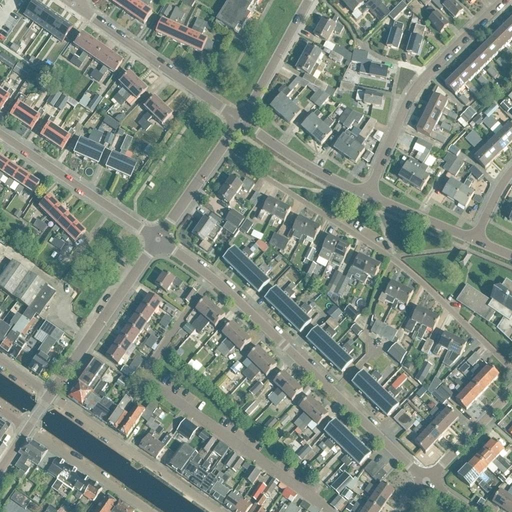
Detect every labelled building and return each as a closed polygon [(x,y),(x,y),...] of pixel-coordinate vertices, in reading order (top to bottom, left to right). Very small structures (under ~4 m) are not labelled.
[(124,12),(132,0),(131,0),(116,0),(113,5),(124,12)] [(142,7),(147,0),(139,0),(137,4),(132,0),(124,12),(134,19),(142,7)] [(147,0),(142,7),(134,19),(144,26),(152,14),(147,11),(153,0),(147,0)] [(192,9),(195,4),(189,0),(178,0),(179,1),(192,9)] [(235,0),(230,8),(227,6),(222,14),(225,16),(220,24),(235,34),(239,29),(242,31),(251,16),(248,14),(254,4),(257,6),(261,0),(235,0)] [(340,0),(353,15),(352,17),(357,23),(363,17),(369,12),(363,6),(364,6),(365,5),(360,0),(340,0)] [(433,0),(432,2),(441,12),(444,9),(455,20),(463,12),(451,0),(450,0),(449,0),(433,0)] [(33,2),(23,17),(33,24),(43,9),(33,2)] [(402,3),(391,14),(388,17),(394,22),(408,8),(402,3)] [(383,5),(377,10),(386,19),(391,14),(383,5)] [(167,18),(172,9),(167,6),(161,15),(167,18)] [(177,19),(180,13),(179,12),(180,10),(175,8),(169,24),(162,21),(156,35),(167,40),(173,27),(177,19)] [(43,9),(33,24),(42,31),(53,15),(43,9)] [(436,15),(430,9),(425,13),(431,20),(429,23),(440,35),(448,27),(436,15)] [(377,10),(372,15),(381,24),(386,19),(377,10)] [(180,13),(177,19),(182,21),(185,15),(180,13)] [(53,15),(42,31),(52,37),(62,22),(53,15)] [(190,50),(202,22),(197,20),(191,34),(185,32),(179,45),(190,50)] [(424,30),(425,27),(419,20),(416,28),(416,27),(412,39),(411,39),(407,54),(417,57),(422,42),(421,42),(425,30),(424,30)] [(62,22),(52,37),(61,44),(72,29),(62,22)] [(202,22),(190,50),(201,55),(207,42),(201,39),(205,30),(211,33),(214,26),(208,23),(207,24),(202,22)] [(335,28),(323,22),(314,38),(327,45),(334,33),(340,37),(344,29),(337,25),(335,28)] [(501,31),(511,42),(511,40),(511,23),(510,22),(501,31)] [(401,35),(404,26),(395,24),(392,32),(387,48),(397,51),(402,35),(401,35)] [(179,45),(185,32),(173,27),(167,40),(179,45)] [(506,46),(511,42),(501,31),(492,40),(502,51),(506,46)] [(72,47),(82,54),(91,42),(81,35),(72,47)] [(492,60),(502,51),(492,40),(482,50),(492,60)] [(93,61),(101,49),(91,42),(82,54),(74,66),(79,69),(88,58),(93,61)] [(352,63),(353,56),(349,54),(336,47),(332,53),(342,59),(343,59),(346,61),(352,63)] [(301,59),(325,71),(326,67),(321,64),(322,63),(319,61),(322,55),(309,48),(307,51),(306,50),(301,59)] [(103,68),(111,56),(101,49),(93,61),(103,68)] [(483,69),(492,60),(482,50),(473,59),(483,69)] [(353,56),(352,63),(362,65),(360,75),(370,77),(370,78),(386,81),(388,72),(388,70),(372,67),(371,68),(366,67),(369,55),(354,52),(353,56)] [(343,59),(342,59),(332,53),(329,59),(340,64),(343,59)] [(99,74),(95,81),(99,83),(107,71),(113,75),(122,63),(111,56),(103,68),(99,74)] [(323,74),(325,71),(301,59),(296,69),(297,69),(296,71),(305,76),(309,78),(310,78),(313,79),(317,72),(323,74)] [(474,78),(483,69),(473,59),(463,68),(474,78)] [(503,71),(507,67),(500,60),(496,64),(503,71)] [(44,77),(50,68),(45,65),(39,73),(44,77)] [(22,68),(17,76),(24,81),(29,73),(22,68)] [(468,84),(474,78),(463,68),(454,77),(464,88),(468,91),(475,98),(479,94),(468,84)] [(494,80),(498,76),(491,69),(487,73),(494,80)] [(95,81),(99,74),(94,71),(90,77),(95,81)] [(127,93),(137,83),(128,74),(118,85),(122,89),(112,100),(116,104),(122,98),(121,98),(126,93),(127,93)] [(302,81),(310,85),(314,87),(317,81),(313,79),(310,78),(309,78),(305,76),(302,81)] [(455,97),(464,88),(454,77),(445,86),(455,97)] [(280,118),(291,106),(285,101),(298,86),(305,90),(310,85),(302,81),(298,78),(287,90),(285,89),(282,88),(278,93),(278,95),(281,97),(271,109),(280,118)] [(484,89),(488,85),(482,78),(477,82),(484,89)] [(325,94),(330,98),(332,99),(336,92),(328,87),(317,81),(314,87),(319,90),(325,94)] [(122,98),(116,104),(120,108),(131,97),(136,102),(146,92),(137,83),(127,93),(126,93),(121,98),(122,98)] [(353,86),(342,84),(341,84),(340,90),(353,93),(355,86),(353,86)] [(51,95),(53,92),(45,86),(43,90),(51,95)] [(315,105),(325,94),(319,90),(311,101),(315,105)] [(428,109),(442,115),(455,122),(458,117),(449,113),(449,112),(444,110),(447,103),(444,102),(446,97),(438,90),(434,97),(428,109)] [(0,93),(0,111),(0,112),(8,100),(9,101),(13,94),(9,91),(5,97),(0,93)] [(54,91),(53,92),(51,95),(46,104),(53,108),(61,96),(54,91)] [(366,95),(358,93),(356,102),(364,104),(364,105),(381,108),(383,98),(366,94),(366,95)] [(320,109),(330,98),(325,94),(315,105),(320,109)] [(93,113),(102,100),(96,96),(87,109),(93,113)] [(466,107),(470,103),(463,96),(459,100),(466,107)] [(61,112),(68,101),(61,97),(54,108),(61,112)] [(20,125),(28,112),(20,107),(24,101),(20,98),(15,105),(16,106),(8,117),(20,125)] [(89,102),(83,98),(79,104),(85,108),(89,102)] [(152,118),(162,108),(153,99),(143,109),(152,118)] [(508,114),(511,109),(505,102),(500,107),(508,114)] [(486,120),(511,145),(511,143),(511,123),(505,130),(491,117),(498,110),(494,105),(483,115),(487,119),(486,120)] [(291,106),(280,118),(290,126),(301,114),(291,106)] [(162,108),(152,118),(161,127),(171,116),(162,108)] [(465,113),(472,120),(477,115),(470,108),(465,113)] [(344,126),(353,113),(347,109),(339,122),(344,126)] [(436,127),(442,115),(428,109),(422,120),(436,127)] [(28,112),(20,125),(31,132),(38,120),(39,121),(44,114),(39,111),(35,117),(28,112)] [(311,138),(322,126),(317,121),(321,116),(317,112),(302,129),(311,138)] [(364,117),(353,113),(344,126),(343,127),(348,130),(348,131),(349,131),(350,132),(352,129),(350,128),(354,123),(358,125),(364,117)] [(467,125),(472,120),(465,113),(460,118),(461,119),(462,121),(464,123),(466,124),(467,125)] [(104,123),(117,130),(120,124),(107,117),(104,123)] [(50,145),(58,132),(51,127),(55,121),(50,118),(46,125),(47,126),(39,138),(50,145)] [(467,125),(466,124),(464,123),(462,121),(461,119),(458,123),(465,129),(468,126),(467,125)] [(322,126),(311,138),(321,147),(332,135),(328,131),(334,125),(328,120),(322,126)] [(357,140),(345,158),(355,166),(365,152),(361,149),(366,142),(374,129),(377,123),(371,120),(357,140)] [(436,127),(422,120),(417,132),(444,146),(446,140),(438,136),(433,133),(436,127)] [(502,153),(511,145),(486,120),(483,123),(498,137),(492,143),(502,153)] [(147,123),(141,129),(145,132),(150,127),(147,123)] [(449,134),(452,128),(443,124),(440,129),(449,134)] [(97,134),(85,161),(97,166),(103,152),(96,149),(103,132),(98,130),(97,134)] [(58,132),(50,145),(61,152),(69,141),(70,141),(74,134),(70,131),(66,137),(58,132)] [(79,141),(73,155),(85,161),(97,134),(92,131),(87,144),(79,141)] [(345,158),(357,140),(347,133),(344,138),(343,137),(334,151),(345,158)] [(470,136),(478,145),(482,142),(473,133),(470,136)] [(107,134),(103,144),(110,147),(113,137),(107,134)] [(474,149),(478,145),(470,136),(466,140),(474,149)] [(111,155),(105,170),(115,175),(117,175),(131,140),(126,138),(119,152),(121,153),(118,159),(111,155)] [(131,140),(117,175),(118,176),(129,181),(135,166),(128,163),(137,143),(131,140)] [(418,162),(423,165),(429,154),(433,148),(418,140),(416,146),(425,151),(418,162)] [(494,162),(502,153),(492,143),(483,151),(494,162)] [(460,152),(452,146),(448,152),(456,158),(460,152)] [(485,170),(494,162),(483,151),(475,160),(485,170)] [(368,164),(373,156),(367,152),(362,160),(368,164)] [(448,155),(443,162),(447,165),(443,170),(448,173),(457,160),(453,157),(448,155)] [(410,186),(418,172),(412,169),(415,163),(411,160),(407,166),(399,179),(410,186)] [(449,186),(444,195),(448,197),(447,199),(454,203),(455,202),(463,189),(457,185),(460,180),(455,178),(464,164),(457,160),(448,173),(450,174),(445,183),(449,186)] [(11,182),(17,172),(7,165),(1,175),(0,174),(0,180),(3,176),(8,180),(11,182)] [(418,172),(410,186),(421,193),(429,179),(424,176),(428,169),(423,165),(418,172)] [(478,181),(483,177),(474,167),(469,172),(478,181)] [(8,190),(12,183),(18,187),(21,188),(28,178),(17,172),(11,182),(8,180),(4,188),(8,190)] [(21,188),(18,187),(14,194),(18,196),(23,190),(31,195),(38,185),(28,178),(21,188)] [(236,197),(237,196),(242,189),(249,194),(254,187),(246,181),(242,186),(231,179),(224,189),(236,197)] [(463,189),(455,202),(459,204),(458,206),(465,210),(474,195),(468,192),(472,185),(474,182),(470,180),(468,183),(467,182),(463,189)] [(244,201),(237,196),(236,197),(224,189),(217,198),(229,207),(235,199),(237,200),(236,201),(241,204),(244,201)] [(255,207),(262,197),(256,194),(249,204),(255,207)] [(46,218),(57,207),(48,198),(37,209),(46,218)] [(273,219),(280,205),(269,200),(263,213),(261,213),(257,220),(261,222),(265,215),(273,218),(273,219)] [(273,219),(273,218),(269,226),(273,228),(275,223),(275,222),(276,220),(284,224),(291,211),(280,205),(273,219)] [(56,227),(66,216),(57,207),(46,218),(56,227)] [(15,214),(13,217),(18,220),(21,214),(17,211),(15,214)] [(237,218),(231,214),(226,221),(238,229),(244,220),(238,216),(237,218)] [(65,236),(75,225),(66,216),(56,227),(52,230),(56,234),(59,230),(65,236)] [(222,231),(216,227),(216,226),(206,219),(198,230),(197,228),(192,235),(204,244),(207,239),(214,244),(222,231)] [(304,237),(310,224),(299,219),(293,232),(291,231),(287,239),(291,241),(293,239),(300,242),(303,237),(304,237)] [(37,230),(41,224),(37,221),(33,227),(37,230)] [(253,226),(247,221),(241,230),(247,234),(253,226)] [(41,224),(37,230),(42,233),(46,227),(41,224)] [(233,236),(237,230),(227,224),(223,229),(233,236)] [(303,237),(300,242),(299,245),(303,247),(306,241),(305,240),(306,238),(314,242),(321,230),(310,224),(304,237),(303,237)] [(75,225),(65,236),(61,239),(65,243),(69,240),(74,245),(84,234),(75,225)] [(278,250),(283,239),(275,234),(269,246),(278,250)] [(333,256),(340,243),(329,238),(319,258),(329,263),(332,255),(333,256)] [(55,248),(59,242),(54,239),(51,245),(55,248)] [(283,239),(278,250),(284,253),(290,242),(283,239)] [(256,245),(256,246),(259,249),(259,250),(264,254),(269,247),(260,241),(256,245)] [(59,242),(55,248),(60,251),(64,245),(59,242)] [(332,255),(329,263),(340,269),(344,261),(350,248),(340,243),(333,256),(332,255)] [(241,278),(251,267),(245,261),(247,259),(248,260),(259,250),(259,249),(256,246),(255,246),(250,252),(233,270),(241,278)] [(250,252),(247,249),(242,254),(243,255),(241,257),(234,251),(224,261),(233,270),(250,252)] [(310,263),(315,252),(309,249),(304,260),(310,263)] [(466,255),(460,267),(467,270),(472,258),(466,255)] [(362,278),(370,262),(359,257),(353,269),(352,269),(346,280),(342,278),(336,289),(333,296),(330,301),(336,305),(339,298),(342,299),(352,278),(354,279),(354,281),(359,283),(362,277),(362,278)] [(362,278),(362,277),(359,283),(365,286),(368,279),(365,278),(366,276),(374,280),(381,267),(370,262),(362,278)] [(11,263),(0,278),(0,291),(35,316),(38,318),(55,294),(11,263)] [(311,279),(317,267),(310,264),(304,276),(311,279)] [(260,276),(267,268),(264,265),(259,270),(260,271),(258,273),(251,267),(241,278),(250,286),(260,276)] [(260,276),(250,286),(259,294),(269,284),(262,278),(264,275),(265,276),(270,271),(267,268),(260,276)] [(342,278),(343,276),(335,273),(325,293),(333,296),(336,289),(342,278)] [(174,282),(164,274),(155,287),(166,294),(172,285),(179,290),(183,285),(176,280),(174,282)] [(488,309),(495,314),(503,320),(496,330),(502,336),(508,327),(511,329),(511,285),(506,282),(491,303),(488,309)] [(396,302),(402,289),(391,284),(388,291),(385,289),(378,303),(384,306),(385,302),(393,306),(395,301),(396,302)] [(488,309),(491,303),(467,287),(456,302),(488,324),(495,314),(488,309)] [(266,301),(274,309),(291,292),(288,289),(283,294),(285,295),(283,297),(276,291),(266,301)] [(393,306),(391,309),(395,311),(398,305),(397,305),(398,303),(407,307),(413,294),(402,289),(396,302),(395,301),(393,306)] [(188,304),(196,294),(191,290),(184,301),(188,304)] [(291,292),(274,309),(283,318),(293,307),(287,301),(289,299),(290,300),(295,295),(291,292)] [(142,306),(155,315),(160,308),(162,310),(164,306),(162,305),(149,296),(142,306)] [(195,331),(215,309),(206,300),(196,311),(201,316),(191,327),(195,331)] [(174,319),(178,313),(167,305),(163,312),(174,319)] [(302,316),(309,308),(305,305),(300,310),(302,311),(300,313),(293,307),(283,318),(292,326),(302,316)] [(302,316),(292,326),(300,334),(310,324),(304,318),(306,315),(307,316),(315,307),(312,305),(309,308),(302,316)] [(142,306),(135,317),(148,325),(151,321),(155,315),(142,306)] [(327,315),(335,323),(343,315),(335,307),(327,315)] [(355,322),(361,316),(350,307),(345,313),(355,322)] [(215,309),(195,331),(199,335),(210,324),(215,329),(225,317),(215,309)] [(423,327),(429,314),(418,309),(414,316),(413,315),(404,331),(411,335),(417,324),(422,327),(423,327)] [(423,327),(422,327),(418,335),(416,339),(421,342),(427,330),(433,332),(440,320),(429,314),(423,327)] [(163,321),(169,325),(172,320),(166,316),(163,321)] [(0,325),(0,347),(19,320),(16,317),(9,326),(10,327),(8,331),(0,325)] [(147,330),(149,327),(148,325),(135,317),(128,327),(140,336),(145,329),(147,330)] [(19,320),(0,347),(0,351),(7,356),(18,340),(21,336),(27,326),(28,325),(20,319),(19,320)] [(166,329),(169,325),(163,321),(160,325),(166,329)] [(28,369),(27,370),(38,378),(49,361),(45,358),(55,344),(57,345),(63,335),(45,322),(38,332),(47,338),(37,353),(39,354),(28,369)] [(381,338),(387,327),(377,322),(371,333),(381,338)] [(231,344),(242,333),(233,324),(222,335),(227,340),(216,351),(221,355),(231,344)] [(194,332),(186,325),(182,330),(189,337),(194,332)] [(27,326),(21,336),(23,337),(30,328),(28,326),(27,326)] [(358,338),(363,333),(355,326),(351,331),(358,338)] [(120,337),(133,346),(136,342),(140,336),(128,327),(120,337)] [(387,327),(381,338),(392,344),(394,339),(398,333),(387,327)] [(316,349),(326,339),(333,331),(330,328),(323,336),(317,331),(307,341),(316,349)] [(324,358),(335,347),(328,341),(330,339),(331,340),(337,335),(334,332),(333,331),(326,339),(316,349),(324,358)] [(198,343),(203,348),(214,338),(209,333),(198,343)] [(231,344),(221,355),(225,359),(235,348),(241,353),(251,342),(242,333),(231,344)] [(449,353),(456,340),(445,335),(438,348),(437,347),(433,355),(437,357),(441,349),(448,353),(449,353)] [(148,341),(154,345),(158,341),(152,336),(148,341)] [(131,350),(133,346),(120,337),(113,348),(126,356),(131,350)] [(18,340),(7,356),(15,362),(22,351),(26,346),(18,340)] [(333,366),(350,348),(355,343),(351,340),(342,349),(340,352),(335,347),(324,358),(333,366)] [(428,356),(434,344),(428,340),(421,353),(428,356)] [(449,353),(448,353),(444,361),(453,365),(460,359),(466,346),(456,340),(449,353)] [(151,350),(154,345),(148,341),(145,346),(151,350)] [(401,366),(407,355),(397,346),(396,346),(395,346),(388,355),(401,366)] [(130,358),(126,356),(113,348),(106,358),(119,367),(123,360),(127,363),(130,358)] [(350,348),(343,355),(343,356),(333,366),(342,374),(352,364),(346,358),(353,351),(350,348)] [(268,358),(258,349),(242,366),(247,370),(242,375),(247,379),(257,369),(268,358)] [(376,362),(384,369),(393,360),(385,352),(376,362)] [(481,359),(475,354),(467,363),(472,368),(481,359)] [(134,362),(140,366),(144,361),(137,357),(134,362)] [(257,369),(247,379),(251,383),(261,372),(266,378),(277,367),(268,358),(257,369)] [(103,381),(106,376),(110,371),(94,359),(85,372),(77,383),(77,384),(70,394),(71,395),(68,399),(83,410),(93,416),(104,400),(106,397),(102,394),(107,386),(101,382),(102,380),(103,381)] [(197,375),(204,368),(194,359),(188,366),(197,375)] [(137,371),(140,366),(134,362),(131,366),(137,371)] [(421,387),(432,367),(424,363),(415,381),(421,387)] [(236,364),(229,371),(234,376),(241,368),(236,364)] [(474,370),(491,386),(499,377),(488,367),(482,374),(481,372),(481,371),(477,367),(474,370)] [(131,379),(135,374),(125,368),(121,373),(131,379)] [(483,395),(491,386),(474,370),(470,374),(475,378),(476,377),(477,379),(472,385),(483,395)] [(362,393),(379,376),(378,375),(376,373),(371,378),(372,379),(370,381),(363,375),(356,382),(353,385),(362,393)] [(278,390),(268,400),(272,404),(283,394),(293,383),(284,374),(273,385),(278,390)] [(370,402),(380,391),(374,385),(376,383),(378,384),(382,379),(379,376),(362,393),(370,402)] [(130,382),(122,377),(116,386),(123,391),(130,382)] [(431,396),(442,384),(436,378),(428,393),(431,396)] [(483,395),(472,385),(466,391),(464,389),(465,388),(457,381),(454,384),(458,387),(457,387),(475,403),(483,395)] [(396,382),(391,388),(393,390),(396,392),(401,387),(396,382)] [(254,398),(263,388),(258,383),(249,393),(254,398)] [(283,394),(272,404),(276,408),(287,398),(292,403),(303,392),(293,383),(283,394)] [(448,401),(453,396),(443,386),(438,392),(448,401)] [(466,412),(475,403),(457,387),(454,390),(459,395),(460,394),(461,396),(455,402),(466,412)] [(379,410),(396,392),(393,390),(388,395),(389,396),(387,398),(380,391),(370,402),(379,410)] [(447,402),(437,391),(432,396),(440,404),(442,407),(447,402)] [(396,392),(379,410),(387,418),(398,408),(391,402),(393,400),(395,401),(399,396),(396,392)] [(113,418),(107,426),(117,433),(128,417),(124,414),(133,402),(126,397),(117,410),(112,417),(113,418)] [(298,429),(319,408),(310,399),(299,410),(304,415),(294,425),(298,429)] [(112,417),(117,410),(104,400),(93,416),(107,426),(113,418),(112,417)] [(154,415),(154,414),(156,411),(160,406),(153,401),(147,410),(154,415)] [(258,408),(259,407),(253,402),(243,412),(248,418),(254,423),(264,413),(258,408)] [(154,415),(147,410),(145,413),(137,408),(119,434),(126,440),(141,419),(148,423),(153,415),(154,415)] [(319,408),(298,429),(302,433),(312,423),(318,428),(329,417),(319,408)] [(432,412),(450,429),(458,420),(447,410),(441,417),(439,415),(440,414),(435,409),(432,412)] [(398,425),(406,416),(402,412),(394,421),(398,425)] [(442,438),(450,429),(432,412),(429,416),(434,420),(435,419),(437,421),(431,427),(442,438)] [(156,460),(168,443),(172,437),(169,435),(168,436),(167,436),(161,445),(151,438),(153,436),(155,437),(156,435),(160,437),(164,431),(159,428),(161,425),(155,421),(157,418),(153,415),(148,423),(146,426),(152,430),(139,449),(156,460)] [(284,427),(291,420),(287,416),(279,423),(284,427)] [(402,429),(410,420),(406,416),(398,425),(402,429)] [(269,432),(278,423),(273,419),(264,427),(269,432)] [(410,420),(402,429),(407,433),(415,425),(410,420)] [(0,421),(0,440),(9,428),(4,424),(0,421)] [(190,442),(198,430),(185,421),(177,433),(190,442)] [(327,449),(344,432),(336,423),(325,434),(332,441),(330,443),(329,442),(324,446),(322,445),(319,448),(324,453),(327,449)] [(442,438),(431,427),(425,434),(423,432),(424,431),(419,426),(416,430),(434,446),(442,438)] [(425,455),(434,446),(416,430),(413,433),(418,437),(419,436),(421,438),(415,445),(425,455)] [(342,451),(353,440),(344,432),(327,449),(331,453),(335,448),(334,447),(336,445),(342,451)] [(210,438),(203,433),(198,439),(206,444),(210,438)] [(207,454),(215,444),(209,440),(202,450),(207,454)] [(344,466),(361,448),(353,440),(342,451),(349,457),(347,459),(346,458),(341,463),(344,466)] [(38,468),(48,454),(31,442),(27,443),(19,455),(23,458),(16,469),(21,472),(14,481),(20,485),(30,469),(25,466),(28,461),(38,468)] [(486,452),(496,461),(504,452),(493,442),(484,451),(486,452)] [(182,478),(197,457),(201,452),(190,444),(187,449),(186,448),(181,455),(183,456),(181,459),(176,456),(167,468),(182,478)] [(218,458),(224,449),(219,445),(213,454),(218,458)] [(301,461),(312,450),(307,446),(296,457),(301,461)] [(361,448),(344,466),(348,469),(352,464),(351,463),(353,461),(360,467),(370,456),(361,448)] [(501,467),(496,461),(486,452),(484,451),(476,459),(484,467),(487,470),(492,465),(504,476),(507,472),(506,471),(504,469),(501,467)] [(57,481),(67,467),(58,460),(48,454),(38,468),(48,474),(48,475),(57,481)] [(229,469),(237,458),(232,454),(224,466),(229,469)] [(191,485),(200,472),(196,470),(202,461),(197,457),(182,478),(191,485)] [(236,473),(244,462),(238,458),(230,469),(236,473)] [(483,475),(487,470),(476,459),(468,468),(479,479),(484,484),(489,489),(493,485),(483,475)] [(368,475),(377,467),(373,462),(364,471),(368,475)] [(200,491),(211,476),(206,473),(211,466),(206,463),(200,472),(191,485),(200,491)] [(251,467),(246,463),(242,469),(247,472),(251,467)] [(73,492),(83,477),(67,467),(57,481),(52,490),(58,494),(63,486),(73,492)] [(377,467),(368,475),(373,480),(382,471),(377,467)] [(459,477),(470,488),(477,481),(478,483),(477,484),(485,492),(489,489),(484,484),(479,479),(468,468),(459,477)] [(253,486),(260,475),(251,469),(243,480),(253,486)] [(335,475),(330,471),(321,481),(325,485),(335,475)] [(377,485),(386,476),(382,471),(373,480),(377,485)] [(345,473),(331,488),(339,496),(353,481),(345,473)] [(209,497),(223,477),(220,474),(216,480),(211,476),(200,491),(209,497)] [(223,477),(209,497),(222,506),(232,491),(225,486),(231,478),(225,474),(223,477)] [(501,476),(498,480),(503,485),(506,481),(501,476)] [(84,497),(92,484),(83,477),(74,490),(79,493),(76,498),(80,500),(82,496),(84,497)] [(269,498),(276,487),(278,484),(273,480),(263,494),(269,498)] [(92,484),(84,497),(93,503),(102,491),(92,484)] [(257,503),(267,488),(260,484),(250,499),(257,503)] [(367,489),(387,503),(394,493),(382,485),(377,492),(375,491),(375,489),(370,485),(367,489)] [(503,511),(511,497),(511,487),(509,492),(507,496),(501,492),(492,505),(503,511)] [(291,504),(297,496),(287,489),(281,497),(291,504)] [(379,511),(381,511),(387,503),(367,489),(365,493),(370,497),(371,495),(374,497),(368,504),(379,511)] [(346,491),(341,498),(348,503),(353,496),(346,491)] [(230,511),(235,511),(243,501),(233,494),(224,507),(230,511)] [(263,511),(260,510),(267,500),(262,497),(260,499),(250,511),(263,511)] [(336,511),(338,511),(346,503),(338,497),(330,507),(336,511)] [(511,511),(511,497),(503,511),(511,511)] [(40,501),(35,498),(32,503),(37,506),(40,501)] [(112,511),(117,505),(107,498),(100,508),(95,504),(90,511),(112,511)] [(25,499),(19,507),(25,511),(31,503),(25,499)] [(243,501),(235,511),(248,511),(252,507),(243,501)] [(117,505),(112,511),(133,511),(119,502),(117,505)]
